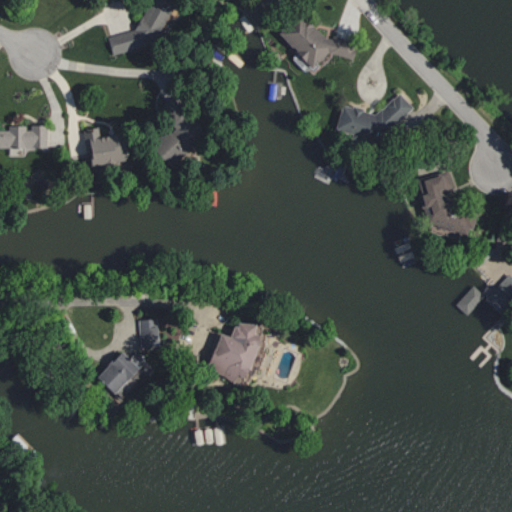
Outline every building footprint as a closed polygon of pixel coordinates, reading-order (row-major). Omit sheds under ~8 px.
[(112,53),(153,42),(174,2),(173,0),(148,0),(149,1),(135,27),(107,35),(112,53)] [(352,58),(355,46),(348,38),(332,34),(327,39),(304,15),(297,13),(277,31),(312,67),(328,52),(352,58)] [(335,128),(353,133),(352,138),(366,142),(379,132),(382,133),(412,107),(399,91),(375,112),(342,103),(335,128)] [(169,126),(150,145),(171,166),(205,133),(187,114),(172,129),(169,126)] [(0,128),(0,145),(46,147),(46,124),(30,124),(30,125),(7,125),(7,129),(0,128)] [(124,132),(97,136),(95,127),(83,129),(88,165),(127,159),(124,132)] [(476,210),(444,203),(440,190),(452,187),(447,171),(423,177),(422,177),(416,179),(421,194),(418,194),(426,223),(464,231),(472,229),(476,210)] [(485,299),(499,312),(511,297),(511,276),(509,273),(485,299)] [(158,345),(157,317),(138,318),(140,346),(158,345)] [(233,378),(235,373),(246,376),(262,327),(236,318),(230,335),(218,331),(206,369),(233,378)] [(135,350),(129,357),(121,349),(96,376),(114,393),(145,360),(135,350)]
